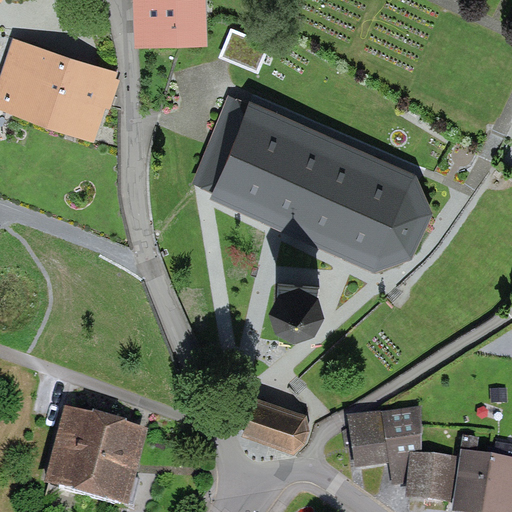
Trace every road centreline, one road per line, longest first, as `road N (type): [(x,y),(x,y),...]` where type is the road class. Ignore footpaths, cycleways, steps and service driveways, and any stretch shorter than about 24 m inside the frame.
road 1 (residential): [(252,486),(151,259),(133,184),(136,61),(114,0)]
road 2 (residential): [(372,511),(305,464),(252,486)]
